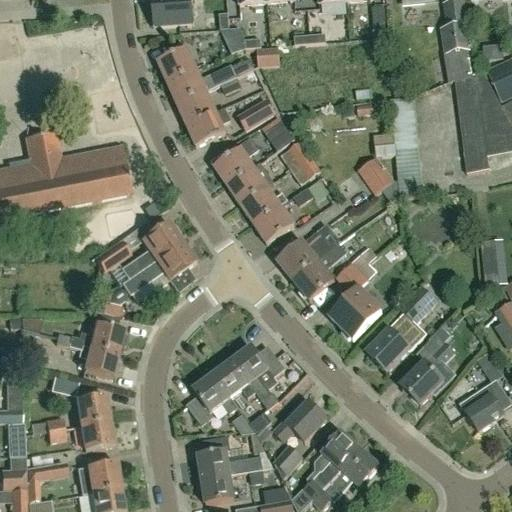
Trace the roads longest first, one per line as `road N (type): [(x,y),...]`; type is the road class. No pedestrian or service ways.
road 1 (residential): [(472,505),(295,341),(241,276)]
road 2 (residential): [(241,276),(170,161),(133,77),(120,0)]
road 3 (residential): [(170,511),(154,415),(167,339),(241,276)]
